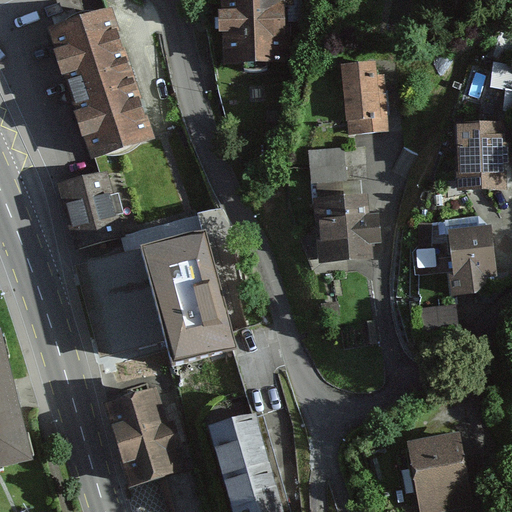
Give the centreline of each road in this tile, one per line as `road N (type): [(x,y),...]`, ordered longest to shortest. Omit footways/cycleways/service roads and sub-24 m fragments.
road 1 (residential): [(315,398),(270,273),(215,163),(180,33),(162,0)]
road 2 (primary): [(107,511),(0,187)]
road 3 (residential): [(511,298),(487,331),(407,391),(369,407),(315,398)]
